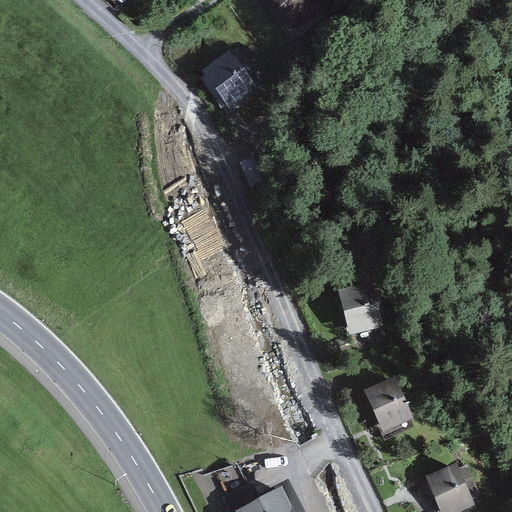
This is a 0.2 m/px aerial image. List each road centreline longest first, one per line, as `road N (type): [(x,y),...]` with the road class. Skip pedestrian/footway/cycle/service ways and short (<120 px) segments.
road 1 (residential): [(377,511),(189,105),(157,63),(86,0)]
road 2 (secondary): [(0,312),(52,356),(126,443),(162,511)]
